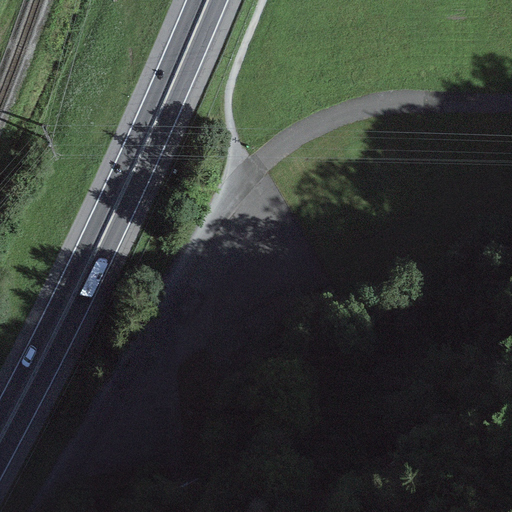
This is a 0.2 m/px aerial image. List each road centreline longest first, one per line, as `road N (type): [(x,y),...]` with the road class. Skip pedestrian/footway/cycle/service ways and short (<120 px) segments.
road 1 (trunk): [(0,464),(102,262),(217,0)]
road 2 (trunk): [(196,0),(0,420)]
road 3 (track): [(243,180),(334,119),(418,103),(511,101)]
